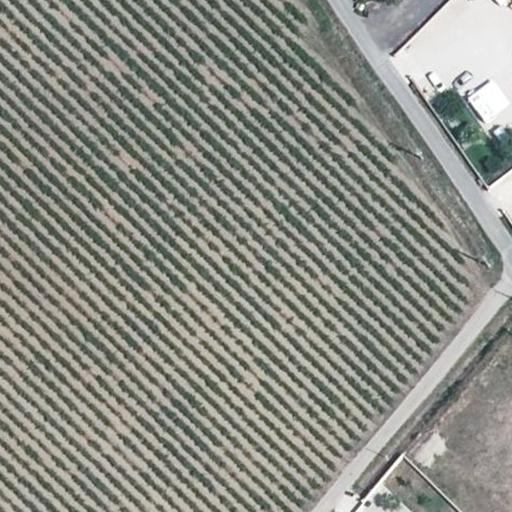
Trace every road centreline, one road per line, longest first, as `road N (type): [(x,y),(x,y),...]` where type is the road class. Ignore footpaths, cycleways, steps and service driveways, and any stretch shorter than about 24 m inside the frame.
road 1 (unclassified): [(339,0),(511,264)]
road 2 (unclassified): [(327,511),(511,292)]
